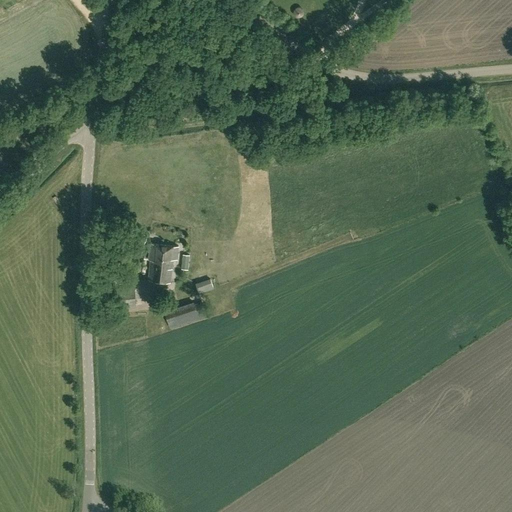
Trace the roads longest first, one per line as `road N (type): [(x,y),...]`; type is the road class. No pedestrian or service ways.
road 1 (unclassified): [(87,509),(82,248),(89,134)]
road 2 (unclassified): [(511,69),(350,75),(307,56),(231,0)]
road 3 (unclassified): [(89,134),(115,0)]
